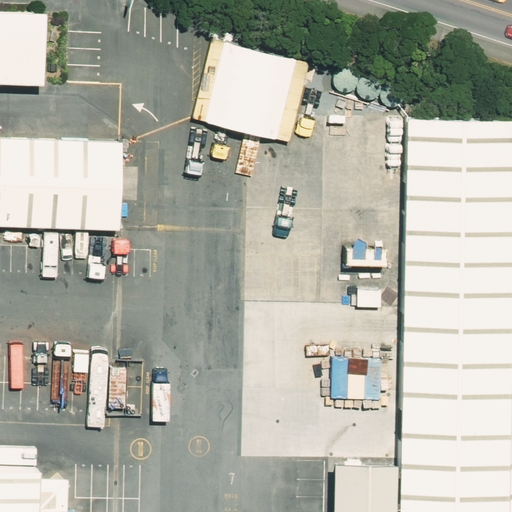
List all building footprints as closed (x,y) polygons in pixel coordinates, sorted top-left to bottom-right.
[(51,16),(0,14),(0,87),(49,89),(51,16)] [(511,511),(511,128),(401,127),(396,511),(511,511)] [(117,138),(0,132),(0,222),(116,225),(117,138)] [(0,476),(0,511),(40,511),(42,478),(0,476)] [(355,511),(356,478),(296,477),(295,511),(355,511)]
